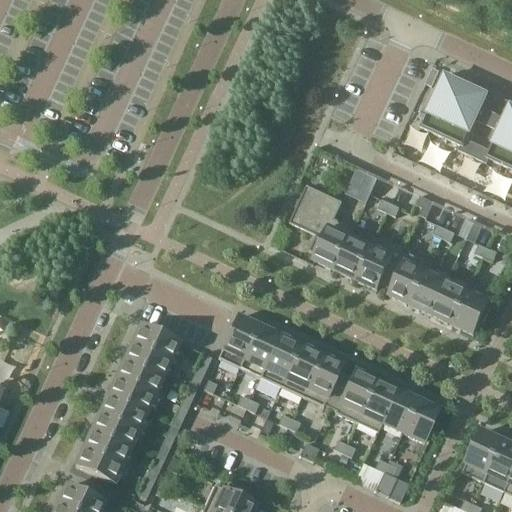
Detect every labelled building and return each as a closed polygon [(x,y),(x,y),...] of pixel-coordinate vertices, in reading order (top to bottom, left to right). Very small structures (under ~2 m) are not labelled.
[(511,108),(510,107),(503,121),(481,111),(488,97),(444,77),(420,130),(460,149),(458,153),(486,166),(488,162),(511,172),(511,108)] [(314,263),(335,273),(354,232),(335,222),(342,205),(307,189),(290,226),(317,238),(310,254),(317,257),(314,263)] [(361,193),(357,202),(366,206),(370,197),(361,193)] [(422,211),(427,201),(420,198),(415,208),(422,211)] [(426,221),(434,204),(427,201),(422,211),(419,218),(426,221)] [(387,216),(391,207),(382,203),(378,212),(387,216)] [(400,211),(391,207),(387,216),(396,220),(400,211)] [(442,241),(446,232),(437,228),(433,237),(442,241)] [(356,283),(371,250),(351,241),(355,232),(354,232),(335,273),(356,283)] [(455,236),(446,232),(442,241),(451,245),(455,236)] [(483,261),(488,252),(479,247),(474,256),(483,261)] [(386,289),(402,255),(401,255),(397,264),(392,262),(392,260),(371,250),(356,283),(377,293),(380,286),(386,289)] [(496,256),(488,252),(483,261),(492,265),(496,256)] [(411,309),(430,267),(409,257),(408,258),(402,255),(386,289),(392,292),(389,299),(411,309)] [(432,318),(447,285),(427,276),(431,267),(430,267),(411,309),(432,318)] [(452,328),(472,286),(471,286),(467,295),(447,285),(432,318),(452,328)] [(493,296),(472,286),(452,328),(474,338),(479,326),(483,327),(492,308),(488,307),(493,296)] [(239,372),(258,330),(237,320),(217,362),(239,372)] [(113,488),(179,346),(140,329),(75,470),(113,488)] [(260,382),(279,340),(258,330),(239,372),(244,363),(263,372),(259,381),(260,382)] [(280,391),(300,349),(279,340),(260,382),(280,391)] [(302,401),(321,359),(300,349),(280,391),(302,401)] [(203,358),(198,370),(206,373),(211,361),(203,358)] [(342,369),(321,359),(302,401),(323,411),(323,409),(329,412),(345,378),(339,376),(342,369)] [(0,363),(0,379),(11,382),(14,367),(0,363)] [(200,385),(206,373),(198,370),(192,381),(200,385)] [(356,426),(376,385),(354,375),(351,381),(345,378),(329,412),(335,415),(335,416),(356,426)] [(195,397),(200,385),(192,381),(187,393),(195,397)] [(207,384),(203,393),(212,397),(217,388),(207,384)] [(377,436),(396,394),(376,385),(356,426),(377,436)] [(189,409),(195,397),(187,393),(181,405),(189,409)] [(402,437),(417,404),(396,394),(377,436),(382,427),(402,437)] [(245,412),(250,403),(241,399),(237,408),(245,412)] [(259,408),(250,403),(245,412),(254,417),(259,408)] [(438,414),(417,404),(402,437),(423,446),(424,445),(427,446),(436,427),(433,426),(438,414)] [(184,420),(189,409),(181,405),(176,417),(184,420)] [(178,432),(184,420),(176,417),(170,428),(178,432)] [(287,432),(291,423),(282,418),(278,428),(287,432)] [(300,427),(291,423),(287,432),(296,436),(300,427)] [(173,444),(178,432),(170,428),(165,440),(173,444)] [(484,486),(503,444),(482,434),(476,446),(473,444),(464,463),(467,465),(462,476),(484,486)] [(167,456),(173,444),(165,440),(159,452),(167,456)] [(342,457),(346,448),(337,444),(333,453),(342,457)] [(504,495),(511,479),(511,448),(503,444),(484,486),(504,495)] [(355,452),(346,448),(342,457),(351,461),(355,452)] [(162,467),(167,456),(159,452),(154,464),(162,467)] [(172,460),(167,472),(178,478),(184,466),(172,460)] [(383,476),(388,467),(379,463),(374,472),(383,476)] [(157,479),(162,467),(154,464),(149,475),(157,479)] [(396,471),(388,467),(383,476),(386,478),(392,481),(396,471)] [(151,491),(157,479),(149,475),(143,487),(151,491)] [(383,476),(375,495),(388,501),(396,482),(392,481),(386,478),(383,476)] [(163,480),(159,489),(168,493),(172,484),(163,480)] [(253,511),(256,508),(249,505),(252,497),(228,486),(225,494),(214,489),(204,510),(208,511),(253,511)] [(146,503),(151,491),(143,487),(138,499),(146,503)] [(101,511),(105,506),(66,489),(55,511),(101,511)] [(163,502),(168,493),(159,489),(154,498),(163,502)] [(471,511),(474,508),(465,503),(460,511),(471,511)]
